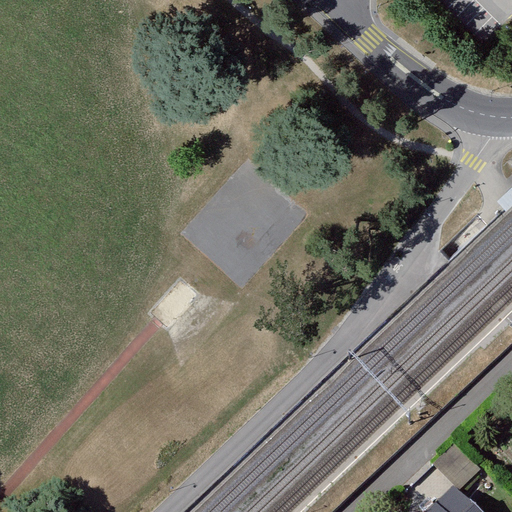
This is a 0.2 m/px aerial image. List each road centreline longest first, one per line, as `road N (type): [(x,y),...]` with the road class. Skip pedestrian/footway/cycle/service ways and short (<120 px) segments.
road 1 (residential): [(167,511),(378,303),(473,162),(491,116)]
road 2 (residential): [(351,511),(511,359)]
road 3 (unclassified): [(491,116),(420,83),(333,6)]
